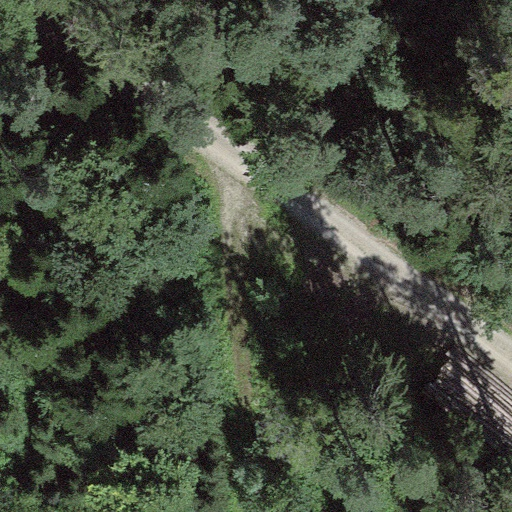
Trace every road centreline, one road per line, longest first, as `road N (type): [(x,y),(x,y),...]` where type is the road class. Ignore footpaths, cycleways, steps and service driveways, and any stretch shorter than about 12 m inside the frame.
road 1 (track): [(511,347),(19,0)]
road 2 (track): [(251,163),(237,511)]
